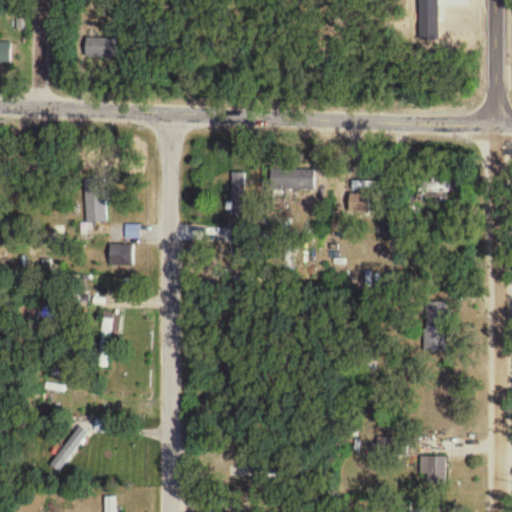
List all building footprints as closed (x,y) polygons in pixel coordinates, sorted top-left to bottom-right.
[(87,61),(120,61),(120,40),(87,40),(87,61)] [(11,44),(0,43),(0,65),(11,65),(11,44)] [(315,172),(271,172),(271,192),(315,193),(315,172)] [(451,188),(430,179),(424,194),(444,203),(451,188)] [(350,195),(350,215),(373,215),(373,184),(353,184),(353,195),(350,195)] [(88,227),(107,227),(107,191),(88,191),(88,227)] [(444,306),(425,306),(425,354),(444,354),(444,306)] [(120,323),(103,323),(103,343),(120,343),(120,323)] [(446,489),(446,460),(427,460),(427,489),(446,489)] [(105,500),(104,511),(118,511),(118,500),(105,500)]
